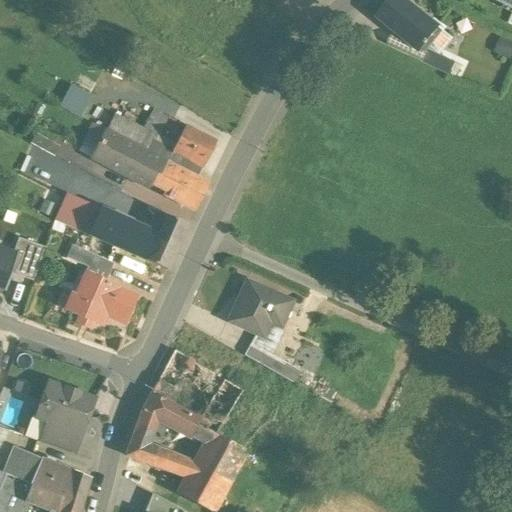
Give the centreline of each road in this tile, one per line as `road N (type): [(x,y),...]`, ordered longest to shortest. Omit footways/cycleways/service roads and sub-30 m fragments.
road 1 (residential): [(142,374),(249,141),(283,83),(350,0)]
road 2 (track): [(511,374),(203,238)]
road 3 (residential): [(0,325),(142,374)]
road 4 (residential): [(96,511),(142,374)]
